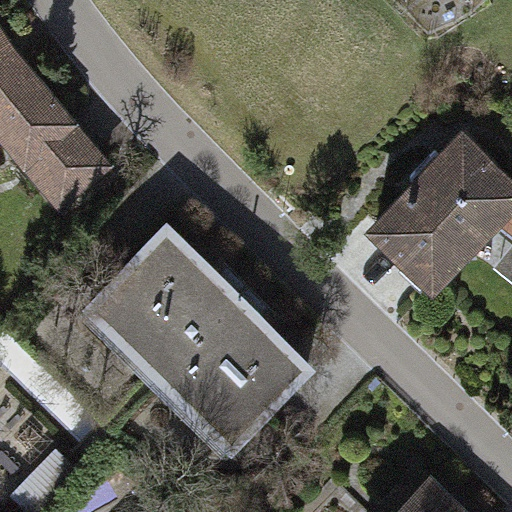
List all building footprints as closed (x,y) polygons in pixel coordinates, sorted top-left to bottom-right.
[(0,137),(68,219),(117,171),(0,37),(0,137)] [(511,171),(461,122),(364,217),(433,283),(494,220),(511,201),(511,171)] [(511,201),(494,220),(511,234),(511,244),(495,265),(511,280),(511,201)] [(247,290),(169,213),(81,303),(159,380),(247,290)] [(247,290),(159,380),(234,445),(314,360),(247,290)] [(476,511),(430,465),(381,511),(476,511)]
